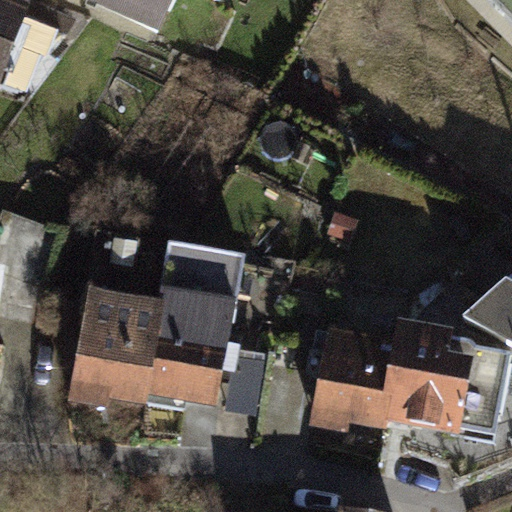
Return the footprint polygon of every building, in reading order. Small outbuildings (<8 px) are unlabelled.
[(53,0),(166,55),(189,7),(243,34),(259,0),(53,0)] [(0,87),(32,101),(59,35),(0,11),(0,87)] [(511,292),(464,334),(511,362),(511,292)] [(244,332),(92,304),(70,418),(222,447),(244,332)] [(0,417),(16,327),(0,324),(0,417)] [(506,371),(339,338),(318,445),(373,455),(376,442),(487,464),(506,371)]
